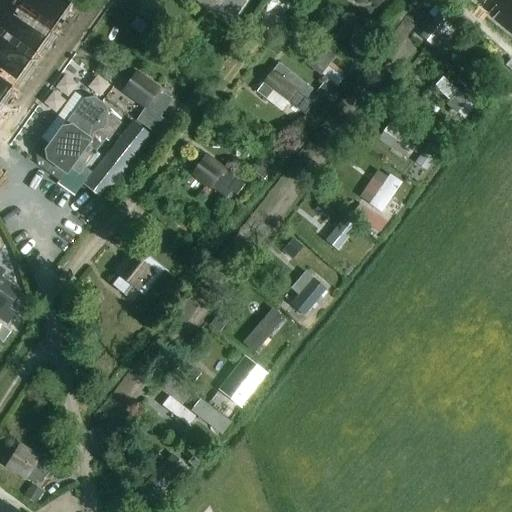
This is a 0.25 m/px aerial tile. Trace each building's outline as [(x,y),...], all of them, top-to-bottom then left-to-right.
[(52,0),(67,9),(71,0),(52,0)] [(195,0),(214,14),(216,12),(231,23),(247,2),(244,0),(195,0)] [(443,8),(421,37),(432,45),(446,27),(449,29),(457,19),(443,8)] [(131,26),(142,35),(150,24),(139,15),(131,26)] [(348,54),(359,63),(369,51),(358,42),(348,54)] [(307,62),(332,81),(335,83),(343,71),(330,62),(333,58),(318,47),(307,62)] [(257,91),(269,101),(277,91),(305,113),(316,99),(310,94),(314,89),(279,63),(257,91)] [(173,100),(162,92),(136,73),(123,91),(145,108),(136,120),(160,137),(169,124),(160,117),(173,100)] [(476,106),(445,77),(435,86),(467,116),(476,106)] [(326,83),(319,92),(331,101),(338,93),(326,83)] [(78,172),(91,155),(104,137),(94,128),(103,128),(107,122),(104,118),(106,114),(105,107),(95,98),(86,99),(75,112),(72,112),(48,145),(40,139),(33,148),(36,164),(59,180),(69,166),(78,172)] [(425,110),(434,117),(440,109),(431,102),(425,110)] [(134,122),(83,185),(103,201),(154,138),(134,122)] [(457,129),(449,122),(443,129),(451,137),(457,129)] [(436,139),(422,161),(435,169),(448,147),(436,139)] [(244,187),(234,179),(206,157),(193,173),(226,199),(232,192),(237,196),(244,187)] [(274,172),(264,164),(256,174),(266,182),(274,172)] [(381,173),(373,187),(383,194),(378,202),(392,211),(412,179),(398,170),(392,180),(381,173)] [(341,203),(332,213),(351,230),(360,220),(341,203)] [(386,222),(360,204),(354,213),(380,232),(386,222)] [(342,249),(349,239),(318,217),(311,227),(342,249)] [(176,251),(183,242),(173,234),(166,243),(176,251)] [(283,251),(291,257),(301,245),(294,239),(283,251)] [(113,275),(139,295),(145,287),(150,291),(167,269),(136,245),(113,275)] [(5,271),(0,267),(0,316),(9,323),(15,314),(8,309),(20,291),(1,277),(5,271)] [(314,279),(292,305),(306,316),(328,290),(314,279)] [(264,321),(291,345),(308,326),(281,302),(264,321)] [(220,332),(227,323),(217,316),(210,325),(220,332)] [(1,327),(0,329),(0,341),(4,344),(11,334),(1,327)] [(184,361),(175,372),(185,380),(194,369),(184,361)] [(267,376),(250,363),(242,373),(225,395),(237,405),(242,409),(267,376)] [(178,393),(169,402),(191,422),(211,401),(201,392),(190,404),(178,393)] [(19,444),(7,465),(36,482),(44,468),(49,471),(54,464),(48,461),(19,444)] [(173,455),(153,477),(166,489),(186,466),(173,455)] [(194,457),(189,463),(197,469),(201,463),(194,457)] [(37,506),(45,491),(32,484),(24,498),(37,506)] [(13,511),(0,502),(0,511),(13,511)]
